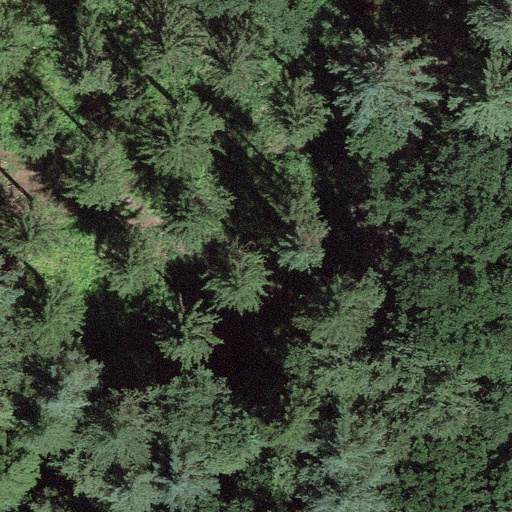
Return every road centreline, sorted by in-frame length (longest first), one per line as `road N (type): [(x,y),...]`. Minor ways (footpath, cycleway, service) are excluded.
road 1 (track): [(414,173),(386,511)]
road 2 (track): [(483,0),(414,173)]
